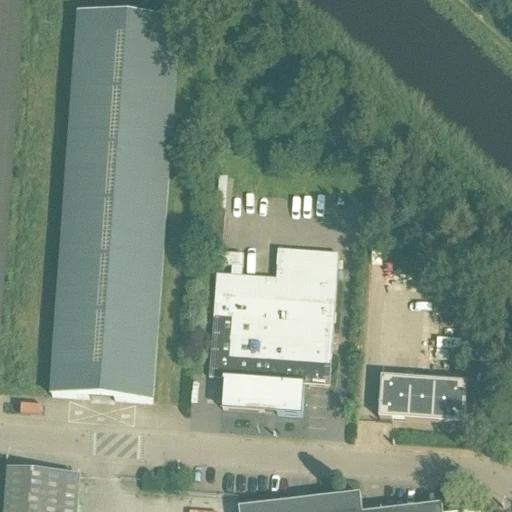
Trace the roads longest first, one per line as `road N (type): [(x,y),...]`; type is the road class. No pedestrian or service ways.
road 1 (unclassified): [(511,491),(466,472),(0,438)]
road 2 (track): [(240,0),(443,166),(511,234)]
